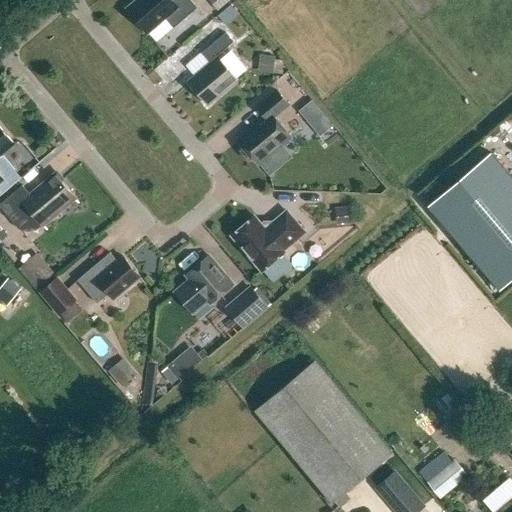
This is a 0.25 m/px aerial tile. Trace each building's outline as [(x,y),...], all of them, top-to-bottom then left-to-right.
[(135,0),(126,8),(147,34),(165,18),(173,28),(197,8),(190,0),(135,0)] [(229,1),(228,0),(209,0),(218,10),(229,1)] [(201,53),(210,64),(188,82),(207,104),(236,80),(216,56),(233,42),(225,33),(201,53)] [(252,54),(252,71),(267,71),(267,54),(252,54)] [(273,117),(288,105),(277,91),(257,107),(265,118),(238,141),(258,164),(290,137),(273,117)] [(312,101),(299,111),(310,124),(322,113),(312,101)] [(0,181),(2,180),(0,176),(0,153),(13,143),(0,128),(0,181)] [(511,177),(489,152),(426,205),(498,290),(511,278),(511,177)] [(0,203),(0,207),(18,229),(34,216),(42,226),(75,199),(56,176),(31,197),(22,185),(0,203)] [(336,207),(337,224),(358,222),(356,205),(336,207)] [(231,236),(261,271),(284,252),(283,250),(304,232),(286,211),(273,222),(274,224),(273,225),(272,225),(272,226),(265,226),(263,227),(254,216),(231,236)] [(123,256),(117,261),(110,253),(77,280),(97,303),(109,293),(114,299),(140,277),(123,256)] [(175,293),(192,313),(208,300),(211,303),(233,285),(208,256),(186,274),(190,279),(175,293)] [(58,314),(60,312),(68,322),(83,310),(75,300),(76,299),(57,276),(39,291),(58,314)] [(12,281),(0,294),(0,300),(5,304),(20,288),(12,281)] [(223,306),(240,327),(267,304),(249,284),(223,306)] [(190,346),(167,366),(177,379),(201,359),(190,346)] [(108,370),(123,388),(139,375),(124,357),(108,370)] [(255,409),(332,502),(391,453),(314,360),(255,409)] [(142,403),(148,404),(152,379),(145,378),(142,403)] [(448,394),(443,398),(452,408),(457,405),(448,394)] [(438,458),(420,473),(429,484),(426,486),(439,502),(468,479),(453,461),(446,467),(438,458)] [(413,511),(423,505),(411,490),(395,471),(377,486),(398,511),(413,511)] [(511,511),(511,495),(492,511),(511,511)]
